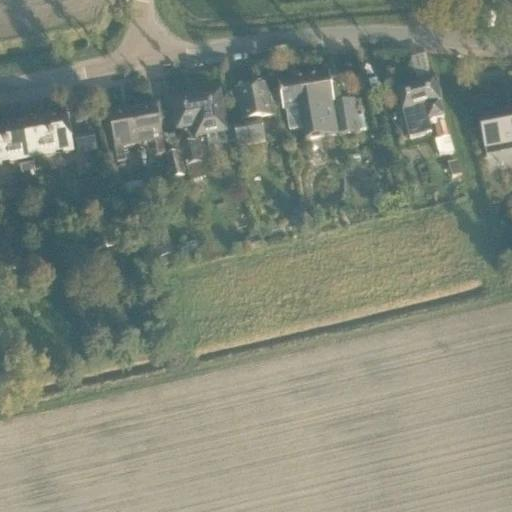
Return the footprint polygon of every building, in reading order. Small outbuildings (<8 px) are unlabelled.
[(289,134),(303,131),(305,141),(360,132),(355,100),(334,104),(329,75),(278,84),(283,113),(286,113),(289,134)] [(443,118),(433,81),(397,91),(410,141),(433,135),(430,121),(443,118)] [(234,125),(238,142),(239,148),(264,143),(263,137),(260,121),(272,118),(266,86),(235,91),(242,124),(234,125)] [(226,123),(220,94),(172,102),(178,132),(195,128),(197,138),(225,133),(223,123),(226,123)] [(132,111),(138,147),(154,144),(157,157),(165,156),(156,106),(132,111)] [(138,147),(132,111),(107,115),(116,164),(124,163),(122,150),(138,147)] [(511,113),(483,118),(489,158),(491,158),(490,151),(511,147),(511,113)] [(25,122),(32,161),(56,156),(56,155),(63,153),(63,155),(74,153),(66,114),(25,122)] [(35,173),(32,161),(25,122),(0,126),(0,167),(2,167),(2,165),(9,164),(10,166),(20,164),(22,175),(35,173)] [(449,139),(444,123),(434,126),(438,142),(449,139)] [(94,136),(75,139),(79,157),(97,154),(94,136)] [(180,149),(187,175),(190,184),(205,180),(195,144),(180,149)] [(183,178),(177,155),(166,158),(172,181),(183,178)] [(116,188),(130,185),(127,170),(113,173),(116,188)] [(406,195),(398,197),(401,210),(409,207),(406,195)] [(386,200),(382,197),(377,197),(374,200),(373,206),(377,209),(382,209),(386,206),(386,200)] [(114,249),(111,232),(98,235),(100,242),(94,243),(96,252),(114,249)] [(174,256),(167,235),(150,241),(157,262),(174,256)] [(23,273),(18,250),(0,253),(0,268),(6,298),(15,296),(15,293),(31,290),(27,272),(23,273)]
